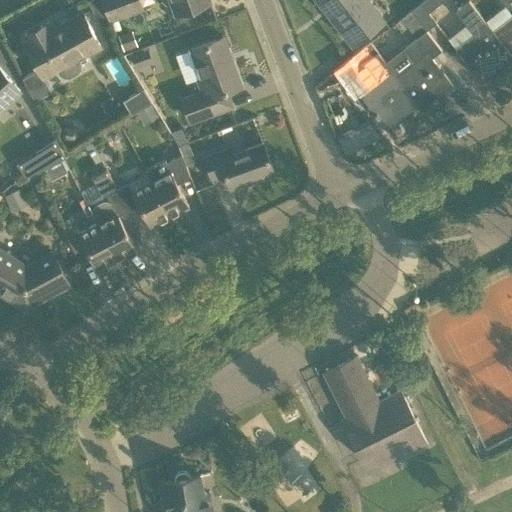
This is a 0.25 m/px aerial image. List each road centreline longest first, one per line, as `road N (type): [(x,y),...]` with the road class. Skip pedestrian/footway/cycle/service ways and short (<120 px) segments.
road 1 (residential): [(361,186),(382,249),(356,302),(105,444)]
road 2 (residential): [(44,383),(90,338),(180,278),(344,194)]
road 3 (residential): [(344,194),(267,0)]
road 4 (residential): [(361,186),(511,115)]
